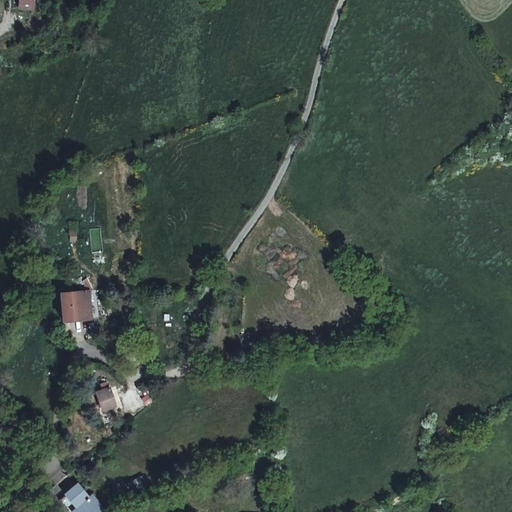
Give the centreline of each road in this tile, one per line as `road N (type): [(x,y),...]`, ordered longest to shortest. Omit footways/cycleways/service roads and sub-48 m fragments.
road 1 (track): [(342,0),(291,156),(201,301),(184,366)]
road 2 (residential): [(184,366),(131,377),(80,348),(50,484),(34,477),(0,428)]
